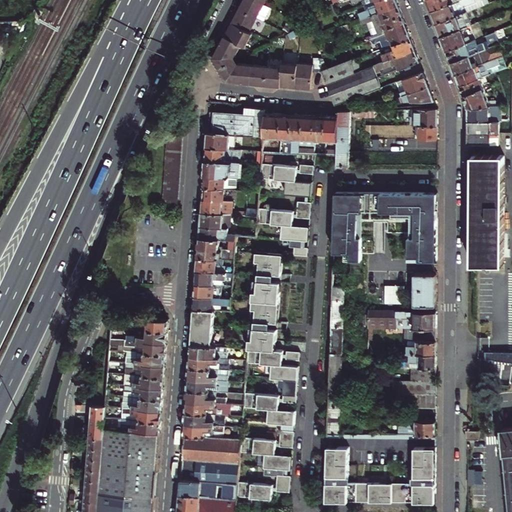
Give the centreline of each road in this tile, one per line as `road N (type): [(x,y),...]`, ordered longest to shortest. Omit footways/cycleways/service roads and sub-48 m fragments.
road 1 (trunk): [(3,511),(143,125),(166,39)]
road 2 (residential): [(312,511),(304,489),(328,191),(353,173),(451,174)]
road 3 (trunk): [(0,395),(166,39)]
road 4 (trunk): [(147,0),(0,318)]
road 5 (residential): [(451,174),(450,511)]
road 6 (residential): [(183,295),(125,293),(99,310),(71,380),(57,511)]
road 7 (trunk): [(135,0),(0,245)]
road 8 (residential): [(166,511),(183,295)]
road 9 (residential): [(199,93),(183,295)]
road 10 (residential): [(338,109),(199,93)]
